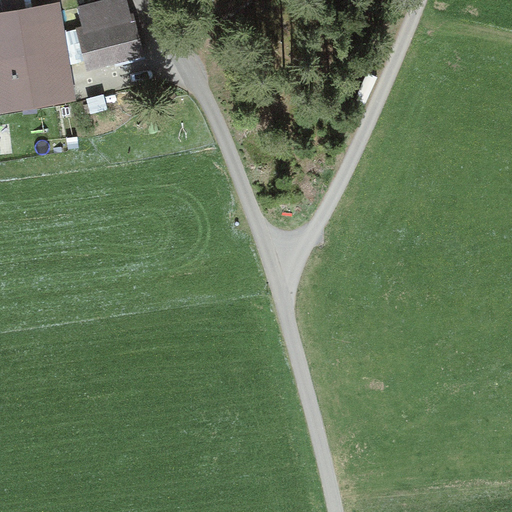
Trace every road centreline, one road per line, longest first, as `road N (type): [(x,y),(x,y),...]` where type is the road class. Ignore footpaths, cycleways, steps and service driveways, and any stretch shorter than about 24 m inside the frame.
road 1 (track): [(146,0),(205,97),(271,259),(332,511)]
road 2 (track): [(271,259),(297,248),(318,220),(419,0)]
